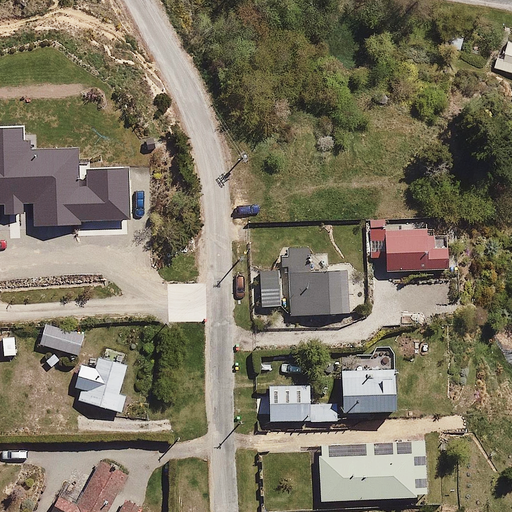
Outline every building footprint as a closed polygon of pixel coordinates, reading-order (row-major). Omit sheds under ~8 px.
[(511,35),(505,32),(494,62),(511,69),(511,35)] [(403,281),(469,280),(468,236),(432,237),(431,231),(388,232),(389,271),(402,271),(403,281)] [(291,311),(291,321),(351,320),(350,271),(329,271),(329,256),(314,256),(314,250),(288,250),(288,260),(282,260),(282,272),(257,273),(258,312),(291,311)] [(469,280),(403,281),(403,317),(470,316),(469,280)] [(89,339),(46,324),(39,345),(81,361),(89,339)] [(126,364),(128,355),(105,348),(102,357),(99,356),(90,388),(82,386),(76,403),(123,417),(128,399),(121,397),(131,366),(126,364)] [(397,375),(341,377),(343,422),(399,420),(397,375)] [(271,386),(272,427),(340,425),(339,406),(314,407),(313,385),(271,386)] [(320,506),(417,503),(416,458),(319,461),(320,506)] [(51,511),(147,511),(151,507),(125,493),(115,511),(108,511),(129,474),(101,459),(76,505),(61,496),(51,511)]
